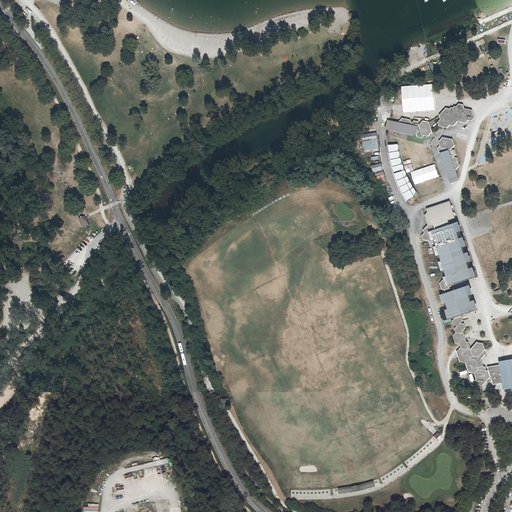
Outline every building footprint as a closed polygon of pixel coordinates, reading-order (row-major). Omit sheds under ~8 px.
[(440,120),(438,123),(439,127),(447,128),(450,125),(454,126),(458,122),(465,124),(468,121),(472,122),(475,118),(472,110),(465,109),(463,105),(459,104),(456,107),(454,107),(453,108),(451,107),(450,109),(446,108),(439,116),(440,120)] [(386,129),(417,136),(417,138),(422,139),(425,136),(428,137),(432,132),(429,122),(423,121),(419,125),(418,122),(414,121),(412,123),(411,120),(402,118),(398,123),(388,120),(386,129)] [(373,156),(372,153),(380,151),(377,133),(366,135),(368,141),(363,142),(366,157),(373,156)] [(440,154),(450,184),(459,181),(456,170),(460,166),(457,158),(454,157),(456,155),(455,150),(451,150),(455,146),(453,140),(443,137),(439,142),(440,146),(437,149),(438,153),(440,154)] [(400,187),(408,201),(418,194),(411,183),(405,171),(401,158),(399,145),(389,145),(391,159),(395,174),(400,187)] [(371,158),(372,161),(376,161),(377,165),(372,165),(373,173),(382,172),(381,157),(371,158)] [(425,215),(428,225),(432,227),(434,231),(450,226),(448,221),(455,218),(450,201),(426,209),(427,212),(425,215)] [(86,216),(79,219),(83,228),(90,225),(86,216)] [(446,294),(451,292),(449,286),(477,277),(474,268),(469,270),(467,263),(472,262),(469,253),(464,255),(462,248),(467,247),(464,238),(459,239),(458,233),(462,232),(459,223),(450,226),(434,231),(432,227),(428,225),(423,230),(424,233),(421,236),(423,240),(429,241),(430,247),(434,248),(437,257),(439,256),(441,262),(438,263),(441,272),(444,271),(446,277),(443,278),(444,279),(440,284),(442,290),(444,290),(446,294)] [(452,318),(461,315),(472,312),(478,310),(475,301),(471,302),(469,296),(473,295),(470,286),(451,292),(446,294),(440,296),(443,305),(446,304),(448,310),(445,311),(448,320),(451,319),(452,318)] [(461,315),(452,318),(455,319),(452,321),(453,326),(457,326),(454,329),(456,333),(453,336),(456,344),(460,344),(460,346),(461,348),(457,352),(460,362),(466,363),(469,373),(474,374),(476,380),(475,381),(476,385),(482,386),(490,377),(489,371),(486,371),(485,367),(483,367),(481,359),(485,355),(484,351),(485,349),(483,344),(477,342),(471,350),(468,342),(466,342),(466,341),(463,331),(466,328),(464,324),(460,323),(463,320),(461,315)] [(487,367),(489,371),(490,377),(493,385),(503,384),(504,390),(511,389),(511,359),(499,362),(500,365),(487,367)] [(432,435),(437,432),(433,425),(428,429),(432,435)] [(352,488),(338,490),(338,494),(360,491),(375,487),(373,482),(360,486),(352,488)]
